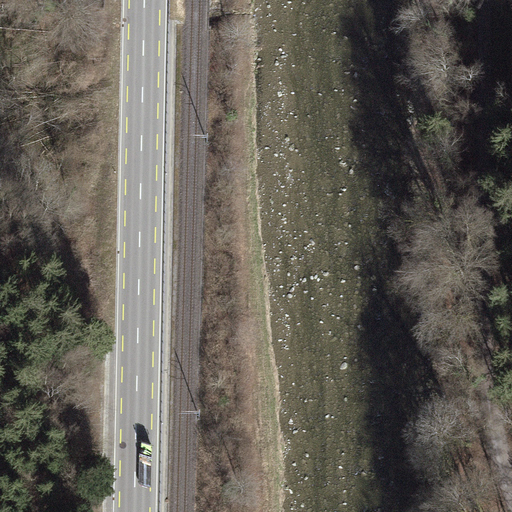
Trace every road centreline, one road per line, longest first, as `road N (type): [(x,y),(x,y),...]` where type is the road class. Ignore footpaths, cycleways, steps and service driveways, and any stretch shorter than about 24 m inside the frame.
road 1 (primary): [(134,511),(145,0)]
road 2 (track): [(486,0),(489,412),(511,485)]
